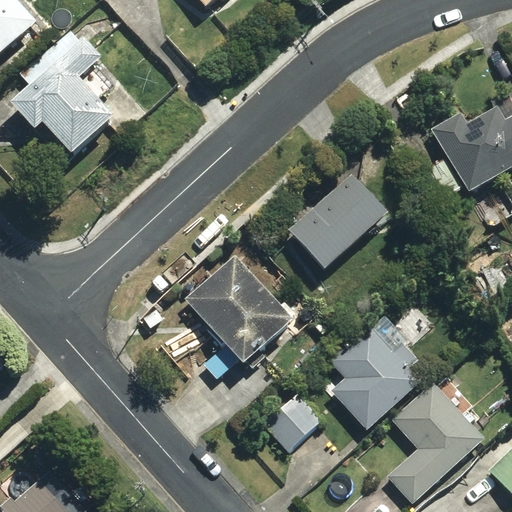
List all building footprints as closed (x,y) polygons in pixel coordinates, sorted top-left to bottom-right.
[(0,0),(0,60),(40,26),(16,0),(0,0)] [(199,0),(210,11),(221,0),(199,0)] [(176,18),(191,36),(205,24),(188,6),(176,18)] [(189,47),(201,59),(213,49),(201,36),(189,47)] [(46,127),(76,159),(118,121),(83,82),(105,61),(86,42),(15,107),(38,133),(46,127)] [(432,128),(470,189),(511,165),(511,113),(504,117),(497,104),(466,122),(460,111),(432,128)] [(289,227),(324,266),(386,211),(352,172),(289,227)] [(243,243),(252,253),(261,245),(252,235),(243,243)] [(234,254),(185,297),(243,360),(292,315),(234,254)] [(331,390),(366,429),(421,380),(368,321),(327,358),(345,377),(331,390)] [(387,475),(413,503),(484,437),(432,381),(391,417),(417,447),(387,475)] [(261,424),(288,451),(321,418),(295,392),(261,424)] [(511,446),(488,468),(511,493),(511,446)] [(68,511),(38,479),(0,511),(68,511)]
